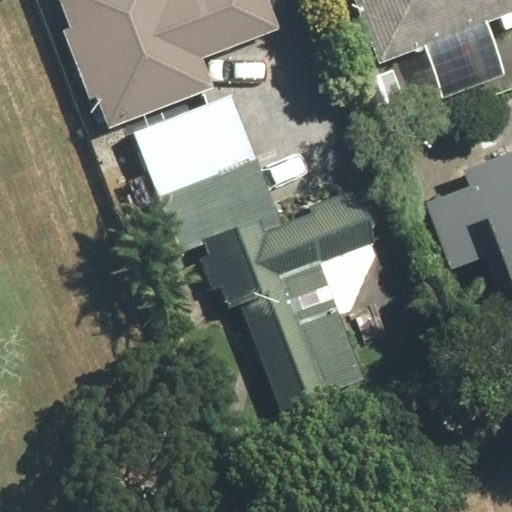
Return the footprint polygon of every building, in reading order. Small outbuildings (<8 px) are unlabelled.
[(63,0),(75,30),(66,33),(106,136),(221,92),(211,64),(295,32),(282,0),(63,0)] [(511,0),(359,0),(385,67),(511,19),(511,0)] [(234,100),(141,140),(189,250),(281,210),(234,100)] [(511,156),(468,172),(474,191),(432,206),(446,244),(500,225),(511,259),(511,156)] [(377,189),(219,250),(283,417),(378,381),(330,257),(394,232),(377,189)]
